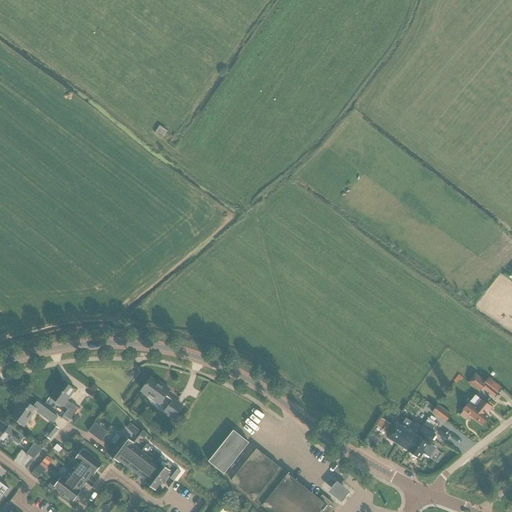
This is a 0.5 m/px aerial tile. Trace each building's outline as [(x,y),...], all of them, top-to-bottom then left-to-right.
[(489,378),(486,382),(474,373),(467,382),(479,392),(482,387),(495,397),(501,389),(489,378)] [(174,416),(183,404),(175,398),(174,399),(167,394),(171,388),(165,384),(164,385),(152,376),(143,389),(161,402),(162,401),(169,407),(166,410),(174,416)] [(61,379),(55,388),(56,389),(50,397),(63,406),(68,410),(64,415),(70,420),(79,408),(72,403),(72,404),(67,400),(75,390),(61,379)] [(476,395),(463,411),(460,415),(466,420),(469,415),(482,426),(489,418),(485,415),(492,407),(476,395)] [(33,407),(24,400),(11,417),(24,426),(36,411),(43,417),(47,420),(48,419),(54,423),(58,417),(48,410),(37,402),(33,407)] [(445,422),(451,415),(437,405),(432,413),(445,422)] [(81,419),(77,415),(72,421),(77,425),(81,419)] [(399,443),(412,422),(406,418),(401,426),(396,423),(388,437),(389,437),(389,439),(392,441),(394,441),(399,443)] [(391,424),(384,420),(380,427),(387,432),(391,424)] [(426,421),(409,450),(408,451),(419,458),(423,453),(430,457),(435,448),(430,445),(423,440),(424,438),(431,443),(436,435),(431,432),(434,427),(426,421)] [(7,428),(0,422),(0,438),(5,432),(11,437),(10,438),(19,444),(25,436),(9,425),(7,428)] [(108,432),(95,422),(88,432),(101,442),(108,432)] [(416,424),(412,422),(399,443),(403,446),(404,448),(408,451),(423,427),(417,423),(416,424)] [(59,429),(54,424),(45,436),(50,440),(59,429)] [(248,444),(249,443),(233,430),(208,462),(224,474),(248,444)] [(148,435),(144,431),(140,435),(144,439),(148,435)] [(119,462),(120,460),(120,459),(132,444),(132,445),(134,443),(124,435),(123,437),(122,436),(115,446),(115,447),(109,455),(110,456),(110,457),(113,460),(115,459),(119,462)] [(42,448),(34,442),(26,452),(33,457),(42,448)] [(59,446),(58,445),(57,444),(56,446),(54,449),(59,453),(62,449),(59,446)] [(126,464),(129,467),(141,451),(132,445),(132,444),(120,459),(120,460),(121,460),(121,462),(124,465),(126,464)] [(147,444),(145,447),(142,449),(143,450),(146,453),(149,451),(151,448),(147,444)] [(75,459),(77,460),(92,472),(95,474),(98,470),(99,470),(102,466),(101,465),(102,464),(94,458),(95,457),(84,449),(84,450),(83,449),(75,459)] [(329,511),(335,505),(322,495),(319,499),(257,449),(231,481),(269,511),(329,511)] [(135,471),(139,474),(150,459),(141,451),(129,467),(130,467),(130,469),(133,472),(135,471)] [(43,460),(42,461),(48,466),(53,461),(47,456),(43,460)] [(147,480),(147,481),(148,481),(160,466),(159,465),(150,459),(139,474),(142,477),(142,478),(145,481),(147,480)] [(92,472),(77,460),(71,469),(86,481),(89,477),(90,477),(93,474),(92,472)] [(42,462),(40,465),(38,466),(38,467),(44,472),(48,467),(42,462)] [(161,463),(159,465),(160,466),(148,481),(147,481),(145,483),(149,486),(149,487),(153,490),(154,489),(155,490),(161,482),(162,483),(170,473),(169,472),(170,471),(161,463)] [(37,478),(38,478),(43,472),(37,467),(32,473),(37,478)] [(86,481),(71,469),(64,478),(79,490),(79,489),(81,489),(83,486),(83,484),(86,481)] [(174,481),(181,472),(177,469),(170,479),(174,481)] [(81,491),(79,490),(64,478),(62,476),(54,486),(56,487),(55,488),(65,496),(66,495),(74,501),(75,500),(76,500),(79,497),(78,495),(81,491)] [(338,480),(329,491),(344,502),(352,491),(338,480)] [(0,499),(7,490),(7,491),(9,489),(0,481),(0,499)]
